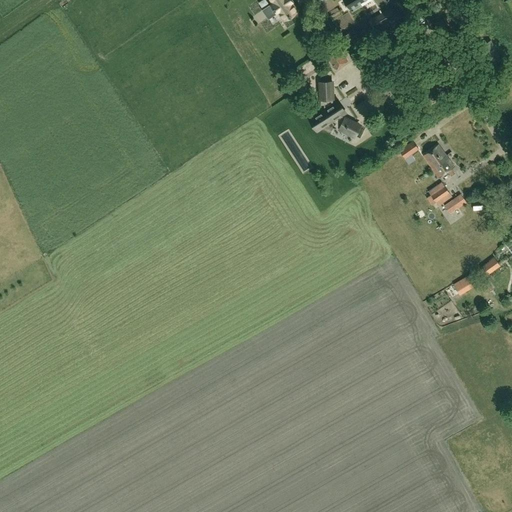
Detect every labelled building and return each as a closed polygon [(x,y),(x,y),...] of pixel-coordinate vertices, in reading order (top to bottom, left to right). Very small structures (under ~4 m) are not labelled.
[(270,0),(273,2),(271,3),(277,12),(278,11),(279,12),(284,20),(287,18),(288,18),(295,14),(294,13),(298,11),(292,2),(293,2),(291,0),(270,0)] [(364,0),(343,0),(349,9),(351,8),(352,10),(360,5),(359,3),(364,0)] [(378,16),(371,20),(376,30),(399,16),(394,7),(378,16)] [(474,36),(468,26),(463,29),(468,39),(474,36)] [(483,44),(478,47),(488,66),(499,60),(489,41),(483,44)] [(336,69),(348,60),(338,48),(327,57),(336,69)] [(301,90),(307,86),(298,74),(292,78),(301,90)] [(317,133),(334,122),(336,123),(334,126),(338,128),(338,130),(355,139),(362,124),(345,116),(344,117),(342,116),(348,113),(338,98),(333,102),(333,100),(335,100),(334,80),(318,81),(319,100),(321,101),(321,105),(324,105),(324,107),(308,118),(317,133)] [(406,158),(419,148),(413,140),(396,152),(402,159),(405,157),(406,158)] [(438,160),(446,155),(439,144),(423,154),(431,166),(439,161),(438,160)] [(439,161),(431,166),(439,177),(448,171),(451,175),(454,172),(451,168),(454,166),(446,155),(438,160),(439,161)] [(438,205),(452,196),(449,192),(444,185),(442,182),(428,191),(436,201),(438,205)] [(461,194),(445,205),(450,213),(467,202),(461,194)] [(487,273),(495,267),(500,264),(494,255),(481,265),(487,273)] [(460,281),(466,291),(477,284),(471,274),(460,281)]
